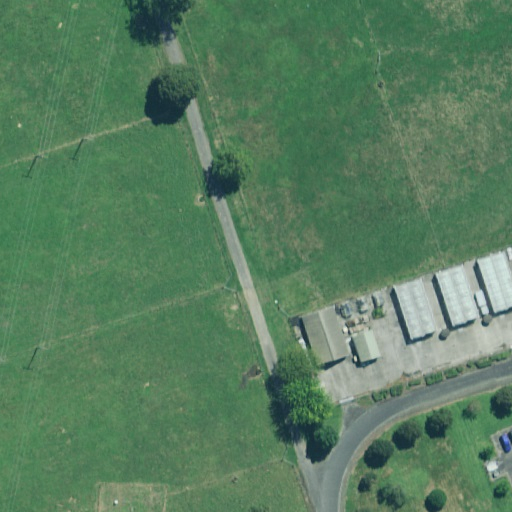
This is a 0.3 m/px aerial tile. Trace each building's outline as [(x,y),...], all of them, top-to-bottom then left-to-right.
[(511,281),(503,252),(478,260),(495,312),(511,306),(511,281)] [(460,265),(435,272),(452,325),(477,317),(460,265)] [(418,278),(394,286),(410,339),(435,331),(418,278)] [(348,355),(332,307),(300,317),(316,366),(348,355)] [(371,330),(352,336),(359,361),(379,356),(371,330)]
